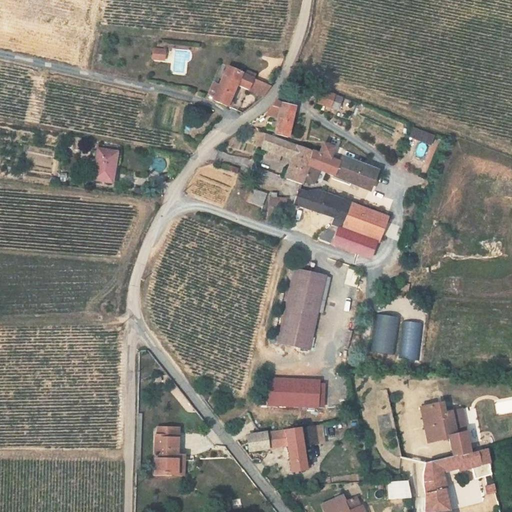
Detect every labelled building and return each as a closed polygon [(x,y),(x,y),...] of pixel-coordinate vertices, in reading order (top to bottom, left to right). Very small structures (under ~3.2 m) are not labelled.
[(155,54),(154,63),(164,64),(165,55),(155,54)] [(222,66),(213,88),(209,98),(208,101),(222,108),(232,85),(265,99),(274,88),(222,66)] [(209,98),(213,88),(207,85),(203,96),(209,98)] [(348,104),(325,94),(319,109),(343,119),(348,104)] [(274,138),(287,143),(296,117),(286,115),(288,107),(281,104),(274,113),(281,115),(274,138)] [(412,125),(408,136),(430,145),(434,135),(412,125)] [(270,138),(261,157),(270,159),(278,142),(270,138)] [(278,142),(270,159),(292,165),(295,150),(286,146),(278,142)] [(422,158),(427,145),(420,142),(415,154),(422,158)] [(320,158),(313,156),(303,189),(322,191),(325,180),(333,182),(332,186),(350,192),(351,188),(370,194),(377,173),(342,161),(341,166),(331,162),(335,152),(324,148),(320,158)] [(313,156),(295,150),(292,165),(287,185),(303,191),(303,189),(313,156)] [(101,156),(96,185),(115,188),(120,159),(101,156)] [(255,196),(251,210),(264,214),(268,200),(255,196)] [(333,232),(340,235),(346,237),(344,244),(357,248),(360,241),(368,244),(376,221),(369,219),(370,216),(320,200),(308,201),(300,198),(296,211),(335,226),(333,232)] [(346,237),(340,235),(336,248),(363,258),(368,244),(360,241),(357,248),(344,244),(346,237)] [(322,315),(330,283),(299,275),(280,349),(311,357),(322,315)] [(330,283),(322,315),(326,317),(334,286),(332,284),(330,283)] [(381,415),(390,413),(387,390),(372,391),(373,402),(379,401),(381,415)] [(269,397),(268,411),(318,416),(319,401),(269,397)] [(452,466),(473,462),(463,419),(445,422),(443,413),(421,417),(428,452),(449,448),(452,466)] [(172,479),(173,431),(152,432),(151,479),(172,479)] [(318,432),(285,436),(285,450),(287,478),(302,477),(300,454),(320,452),(318,432)] [(265,452),(285,450),(285,436),(264,439),(265,452)] [(246,454),(265,452),(264,439),(253,440),(245,441),(246,454)] [(490,458),(473,462),(452,466),(425,472),(424,480),(426,503),(425,511),(446,511),(442,484),(472,479),(475,490),(495,486),(490,458)] [(411,511),(408,494),(387,495),(389,511),(411,511)]
